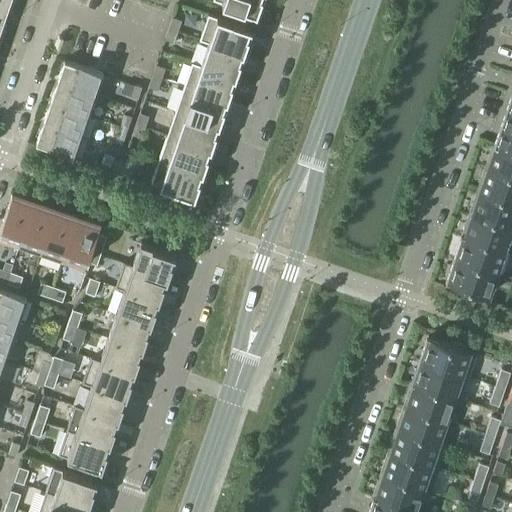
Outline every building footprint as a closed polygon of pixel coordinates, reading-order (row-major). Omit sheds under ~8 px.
[(0,0),(0,15),(2,16),(4,17),(6,11),(10,12),(13,0),(0,0)] [(259,0),(212,0),(254,14),(259,0)] [(207,14),(199,39),(241,54),(247,37),(249,29),(246,28),(246,27),(207,14)] [(173,21),(169,32),(178,36),(182,25),(173,21)] [(178,36),(169,32),(165,43),(174,46),(178,36)] [(191,62),(191,63),(233,77),(234,78),(240,62),(238,61),(241,54),(199,39),(199,40),(208,43),(200,65),(191,62)] [(61,67),(56,82),(95,95),(103,74),(64,60),(63,62),(61,67)] [(191,63),(183,87),(224,101),(226,102),(232,86),(230,85),(232,78),(234,78),(233,77),(191,63)] [(156,68),(152,79),(161,82),(165,71),(156,68)] [(161,82),(152,79),(149,90),(158,93),(161,82)] [(54,87),(49,102),(88,115),(95,95),(56,82),(54,87)] [(131,98),(138,101),(142,90),(134,87),(131,98)] [(183,87),(175,111),(216,125),(218,126),(224,110),(222,109),(224,102),(226,102),(224,101),(183,87)] [(511,92),(493,144),(493,145),(511,151),(511,92)] [(47,108),(42,123),(81,136),(88,115),(49,102),(49,103),(47,108)] [(175,111),(166,135),(208,149),(216,126),(218,126),(216,125),(175,111)] [(140,115),(136,126),(145,129),(149,118),(140,115)] [(124,117),(120,128),(128,131),(132,119),(124,117)] [(81,136),(42,123),(40,128),(35,144),(74,157),(81,136)] [(145,129),(136,126),(133,137),(141,140),(145,129)] [(128,131),(120,128),(116,139),(124,142),(128,131)] [(166,135),(158,158),(200,173),(208,149),(166,135)] [(490,153),(485,167),(511,176),(511,151),(493,145),(493,144),(492,145),(493,145),(492,146),(495,147),(493,154),(490,153)] [(111,170),(119,172),(123,161),(115,158),(111,170)] [(200,173),(158,158),(150,183),(192,197),(200,173)] [(119,172),(128,175),(132,163),(123,160),(119,172)] [(482,176),(477,190),(511,201),(511,176),(485,167),(485,169),(487,170),(485,177),(482,176)] [(474,198),(470,213),(511,227),(511,201),(477,190),(477,192),(479,193),(477,199),(474,198)] [(17,247),(18,248),(34,202),(11,195),(0,227),(0,231),(0,232),(20,239),(17,247)] [(39,255),(40,255),(55,210),(34,202),(18,248),(19,248),(19,247),(39,254),(39,255)] [(60,262),(61,262),(77,217),(55,210),(40,255),(41,254),(61,261),(60,262)] [(461,234),(460,235),(462,235),(463,236),(503,249),(510,228),(511,228),(511,227),(470,213),(469,214),(472,215),(469,222),(467,221),(463,231),(462,235),(461,234)] [(77,217),(61,262),(62,263),(62,262),(82,268),(82,270),(84,270),(87,262),(96,265),(106,236),(97,233),(99,225),(77,217)] [(460,235),(453,258),(454,258),(463,261),(495,272),(503,249),(463,236),(462,235),(460,235)] [(123,262),(123,263),(164,277),(173,252),(154,246),(140,241),(139,242),(132,265),(123,262)] [(454,258),(453,258),(444,281),(446,282),(463,288),(487,296),(495,272),(463,261),(454,258)] [(123,263),(114,287),(156,301),(164,277),(123,263)] [(0,280),(6,283),(10,272),(0,268),(0,280)] [(10,272),(6,283),(18,287),(22,276),(10,272)] [(89,278),(89,279),(84,292),(94,296),(99,281),(89,278)] [(37,293),(49,298),(53,287),(40,283),(37,293)] [(53,287),(49,298),(61,302),(65,291),(53,287)] [(123,290),(115,313),(148,325),(150,325),(155,309),(153,309),(154,305),(156,301),(114,287),(123,290)] [(0,313),(19,320),(26,298),(0,289),(0,313)] [(72,310),(67,324),(77,327),(82,313),(72,310)] [(0,336),(12,340),(19,320),(0,313),(0,336)] [(115,313),(107,337),(140,348),(141,349),(147,333),(145,332),(148,325),(149,326),(150,325),(148,325),(115,313)] [(54,319),(50,330),(58,333),(62,321),(54,319)] [(77,327),(67,324),(62,338),(72,342),(77,327)] [(58,333),(50,330),(46,342),(54,344),(58,333)] [(0,358),(5,360),(12,340),(0,336),(0,358)] [(426,336),(418,359),(419,360),(463,375),(468,376),(476,353),(465,349),(466,346),(463,345),(451,341),(450,344),(427,336),(426,336)] [(90,357),(90,358),(131,372),(133,373),(139,357),(137,356),(139,349),(141,350),(141,349),(140,348),(107,337),(99,360),(90,357)] [(53,356),(50,363),(48,370),(58,374),(63,359),(53,356)] [(90,358),(82,382),(123,396),(125,397),(131,381),(129,380),(131,373),(133,373),(131,372),(90,358)] [(410,383),(411,384),(451,397),(460,400),(463,389),(468,376),(463,375),(419,360),(418,359),(410,383)] [(43,360),(39,372),(47,374),(48,370),(50,363),(43,360)] [(500,369),(495,386),(504,389),(510,372),(500,369)] [(47,374),(43,385),(53,388),(58,374),(48,370),(47,374)] [(43,386),(43,385),(47,374),(39,372),(35,383),(43,386)] [(90,386),(82,409),(115,420),(120,407),(123,397),(125,397),(123,396),(82,382),(82,383),(90,386)] [(409,391),(404,405),(444,419),(451,397),(411,384),(414,385),(411,392),(409,391)] [(504,389),(495,386),(489,403),(495,405),(498,406),(504,389)] [(26,400),(22,412),(30,414),(34,403),(26,400)] [(39,405),(35,419),(44,422),(49,408),(39,405)] [(401,414),(396,428),(444,445),(445,444),(436,441),(444,419),(404,405),(403,407),(406,408),(403,415),(401,414)] [(66,429),(66,430),(107,444),(115,420),(82,409),(75,432),(66,429)] [(30,414),(22,412),(18,423),(26,426),(30,414)] [(490,416),(485,433),(494,436),(499,423),(500,419),(490,416)] [(44,422),(35,419),(30,433),(39,436),(44,422)] [(393,437),(388,451),(437,467),(444,445),(396,428),(395,430),(398,431),(396,437),(393,437)] [(107,444),(66,430),(57,454),(99,468),(107,444)] [(511,433),(506,432),(502,444),(510,446),(511,441),(511,433)] [(494,436),(485,433),(479,450),(488,453),(494,436)] [(12,442),(8,454),(15,456),(19,445),(12,442)] [(510,446),(502,444),(498,455),(506,458),(510,446)] [(385,459),(380,473),(429,490),(437,467),(388,451),(388,452),(390,453),(388,460),(385,459)] [(492,472),(500,475),(505,463),(496,460),(492,472)] [(479,463),(473,480),(482,483),(488,466),(484,465),(479,463)] [(13,481),(23,484),(28,470),(18,467),(13,481)] [(45,491),(44,492),(86,506),(94,481),(62,470),(53,494),(45,491)] [(378,482),(373,496),(420,511),(421,511),(429,490),(380,473),(380,475),(382,476),(380,483),(378,482)] [(482,483),(473,480),(467,497),(476,500),(482,483)] [(489,481),(485,493),(493,496),(498,484),(489,481)] [(10,490),(5,505),(15,508),(20,494),(10,490)] [(44,492),(37,511),(83,511),(86,506),(44,492)] [(493,496),(485,493),(481,505),(489,508),(493,496)] [(420,511),(373,496),(372,495),(372,497),(366,511),(420,511)] [(461,511),(472,511),(474,506),(465,502),(463,507),(461,511)]
